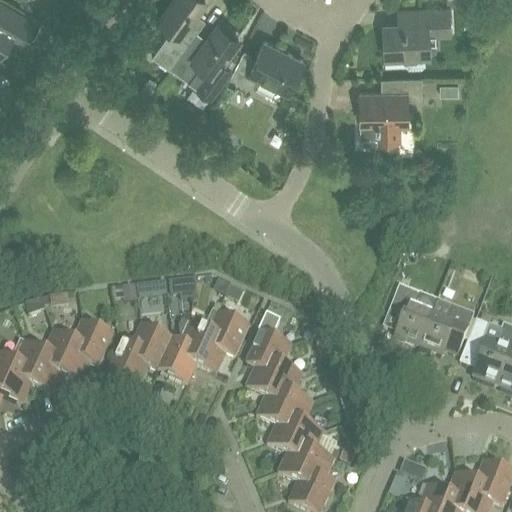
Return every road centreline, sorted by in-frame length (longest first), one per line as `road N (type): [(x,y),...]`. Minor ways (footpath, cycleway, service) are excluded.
road 1 (residential): [(246,511),(219,453),(110,404),(0,450)]
road 2 (residential): [(394,437),(326,271),(270,225)]
road 3 (residential): [(270,225),(63,90)]
road 4 (residential): [(270,225),(301,170),(340,29)]
road 5 (residential): [(0,193),(63,90)]
road 6 (residential): [(394,437),(488,423),(511,428)]
